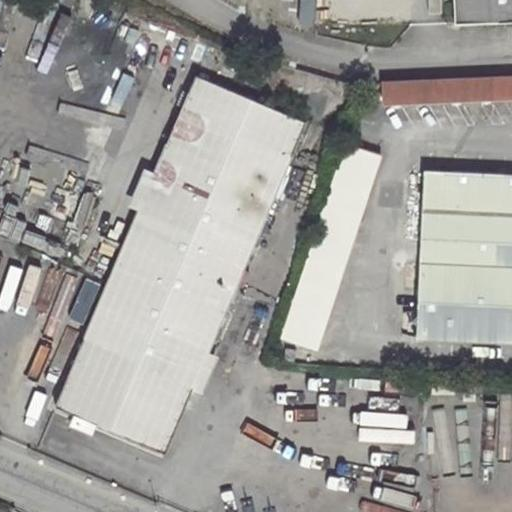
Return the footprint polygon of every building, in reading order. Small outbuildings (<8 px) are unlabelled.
[(297,0),(295,26),(312,28),(314,0),(297,0)] [(511,0),(451,0),(452,24),(511,21),(511,0)] [(103,114),(119,37),(53,23),(42,76),(69,81),(64,106),(103,114)] [(382,100),(511,96),(511,70),(383,75),(382,100)] [(194,75),(50,406),(165,455),(306,122),(194,75)] [(318,349),(381,158),(343,144),(279,336),(318,349)] [(511,172),(422,169),(414,340),(511,344),(511,172)]
